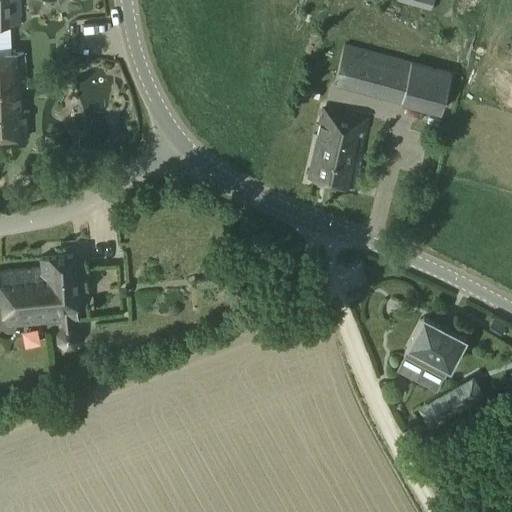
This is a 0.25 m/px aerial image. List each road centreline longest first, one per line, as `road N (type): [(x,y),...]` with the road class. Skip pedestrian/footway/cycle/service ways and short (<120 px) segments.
road 1 (unclassified): [(316,223),(376,408),(436,511)]
road 2 (tertiary): [(511,308),(316,223)]
road 3 (unclassified): [(0,230),(102,197),(184,145)]
road 4 (tertiary): [(184,145),(143,76),(124,0)]
road 5 (tertiary): [(316,223),(246,190),(184,145)]
